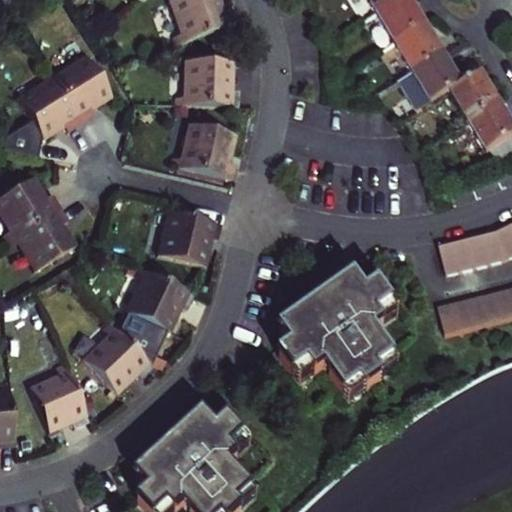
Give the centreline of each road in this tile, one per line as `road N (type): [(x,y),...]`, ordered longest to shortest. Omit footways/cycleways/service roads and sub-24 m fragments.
road 1 (residential): [(0,487),(108,450),(190,378),(235,295),(254,210)]
road 2 (residential): [(254,210),(385,232),(470,219),(511,203)]
road 3 (residential): [(254,210),(276,97),(260,0)]
